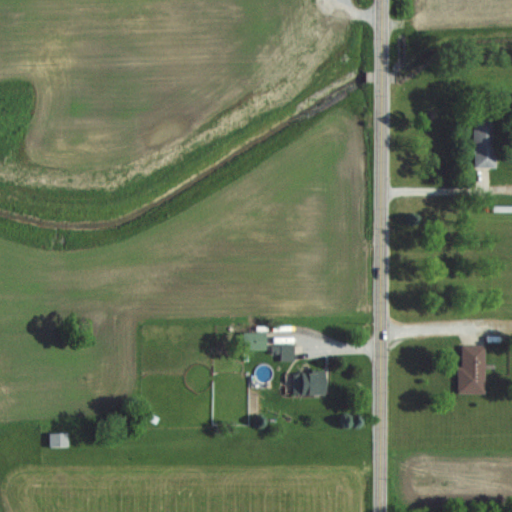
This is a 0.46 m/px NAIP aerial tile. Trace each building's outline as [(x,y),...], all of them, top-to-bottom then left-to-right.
[(496,119),(473,119),(473,168),(496,168),(496,119)] [(241,350),(264,350),(264,332),(241,332),(241,350)] [(271,336),(271,358),(292,358),(292,336),(271,336)] [(484,393),(484,345),(458,345),(458,393),(484,393)] [(291,394),(322,394),(322,371),(291,371),(291,394)] [(48,447),(68,447),(68,433),(48,433),(48,447)]
